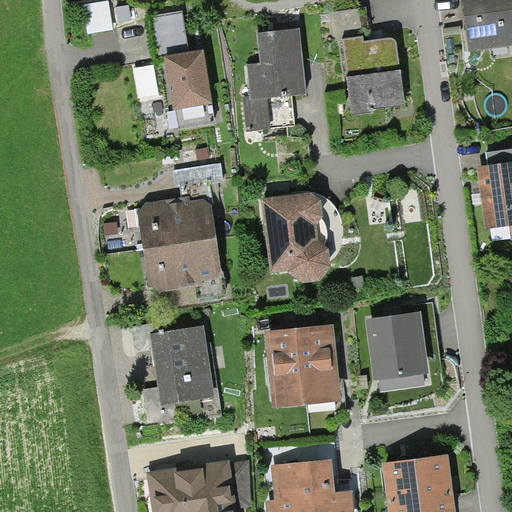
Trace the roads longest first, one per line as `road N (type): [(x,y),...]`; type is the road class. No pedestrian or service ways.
road 1 (residential): [(51,0),(127,511)]
road 2 (residential): [(428,0),(496,511)]
